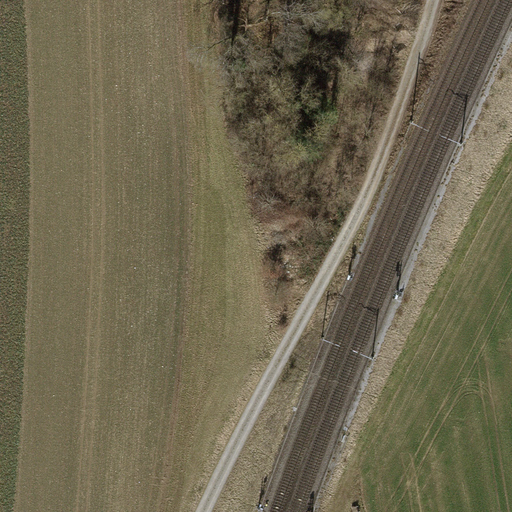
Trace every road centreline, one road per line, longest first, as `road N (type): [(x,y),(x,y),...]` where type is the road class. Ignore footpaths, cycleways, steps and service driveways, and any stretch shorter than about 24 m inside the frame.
road 1 (track): [(202,511),(373,185),(435,0)]
road 2 (track): [(170,511),(200,249),(201,80)]
